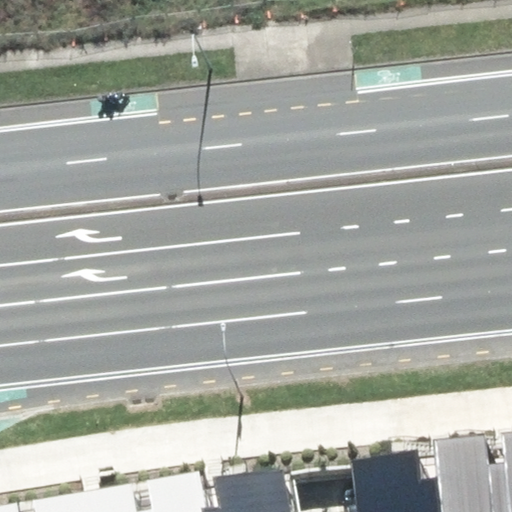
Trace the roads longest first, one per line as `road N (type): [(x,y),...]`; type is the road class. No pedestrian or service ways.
road 1 (secondary): [(0,172),(511,117)]
road 2 (secondary): [(511,253),(0,307)]
